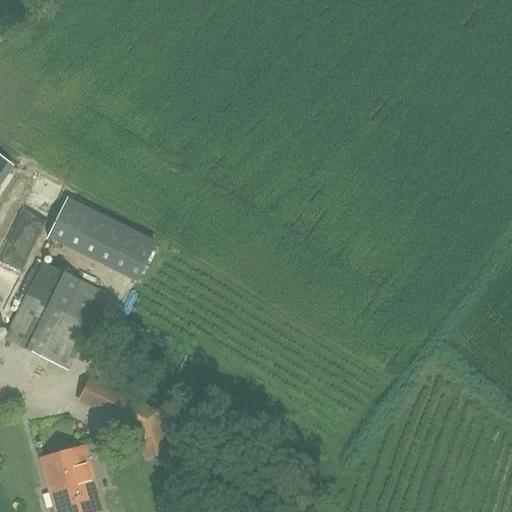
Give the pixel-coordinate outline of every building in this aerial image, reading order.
[(0,184),(12,167),(0,159),(0,184)] [(37,239),(130,282),(150,240),(56,197),(37,239)] [(29,244),(7,233),(0,248),(0,271),(7,274),(12,263),(19,266),(29,244)] [(42,265),(26,297),(4,341),(65,371),(103,295),(42,265)] [(95,412),(134,431),(144,461),(169,452),(155,411),(146,406),(107,387),(95,412)] [(54,511),(101,511),(84,449),(40,461),(54,511)]
